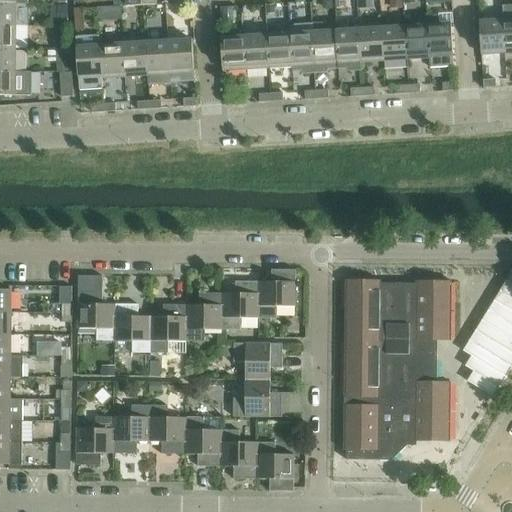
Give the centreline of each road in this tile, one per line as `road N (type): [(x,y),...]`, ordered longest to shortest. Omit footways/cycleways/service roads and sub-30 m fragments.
road 1 (residential): [(0,252),(322,254)]
road 2 (residential): [(215,127),(473,115)]
road 3 (residential): [(322,254),(323,508)]
road 4 (residential): [(0,143),(215,127)]
road 5 (residential): [(0,504),(204,506)]
road 6 (residential): [(322,254),(511,255)]
road 7 (unclassified): [(215,127),(208,0)]
